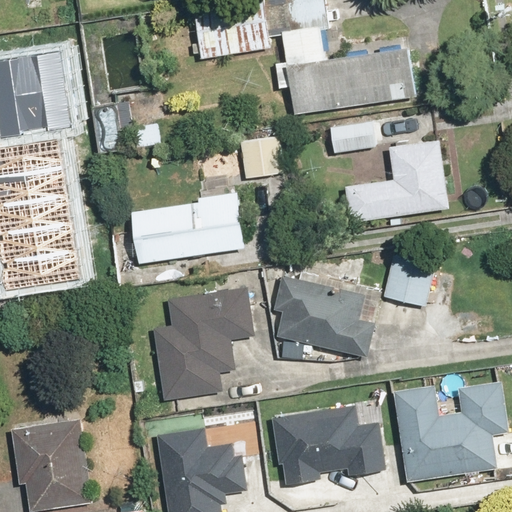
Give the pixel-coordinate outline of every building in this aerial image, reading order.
[(233,0),(201,5),(209,56),(280,46),(272,0),(233,0)] [(290,29),(303,112),(426,94),(418,45),(336,57),(331,23),(290,29)] [(0,62),(0,115),(3,134),(72,124),(61,53),(0,62)] [(136,99),(102,103),(108,153),(130,151),(127,130),(141,128),(143,147),(168,145),(162,91),(136,94),(136,99)] [(338,124),(342,151),(384,145),(380,118),(338,124)] [(247,140),(252,176),(291,171),(286,135),(247,140)] [(0,147),(0,252),(5,289),(86,277),(65,138),(0,147)] [(353,184),(358,220),(458,206),(449,138),(397,145),(402,177),(353,184)] [(140,211),(148,261),(254,246),(245,190),(206,196),(207,201),(140,211)] [(433,305),(442,264),(400,254),(391,296),(433,305)] [(292,310),(286,334),(375,355),(383,322),(367,318),(373,293),(290,273),(282,307),(292,310)] [(238,361),(234,330),(258,327),(251,279),(174,290),(179,319),(157,322),(168,394),(225,386),(222,363),(238,361)] [(442,387),(403,391),(414,480),(506,469),(502,433),(511,431),(511,390),(511,378),(469,383),(472,408),(445,412),(442,387)] [(393,470),(391,460),(386,422),(369,425),(366,404),(279,416),(285,461),(292,460),(295,481),(331,477),(330,469),(354,466),(355,475),(393,470)] [(34,507),(97,497),(83,412),(16,423),(25,477),(29,477),(34,507)] [(234,487),(255,484),(251,453),(240,454),(239,442),(216,444),(215,429),(165,434),(173,511),(229,511),(228,501),(235,500),(234,487)]
